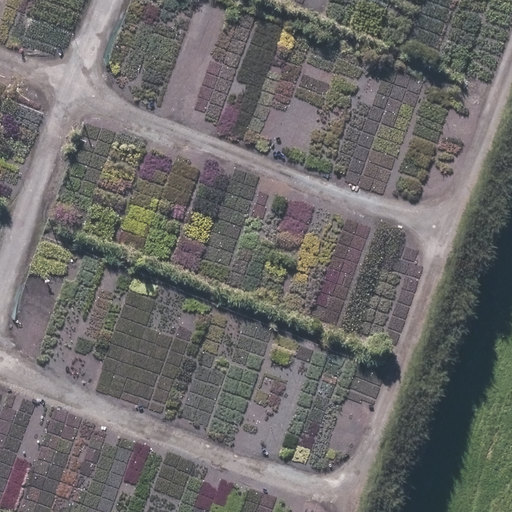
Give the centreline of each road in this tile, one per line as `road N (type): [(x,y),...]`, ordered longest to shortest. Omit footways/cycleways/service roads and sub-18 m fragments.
road 1 (track): [(0,364),(308,485),(340,479),(366,463),(511,64)]
road 2 (track): [(0,61),(449,235)]
road 3 (track): [(106,0),(0,291)]
